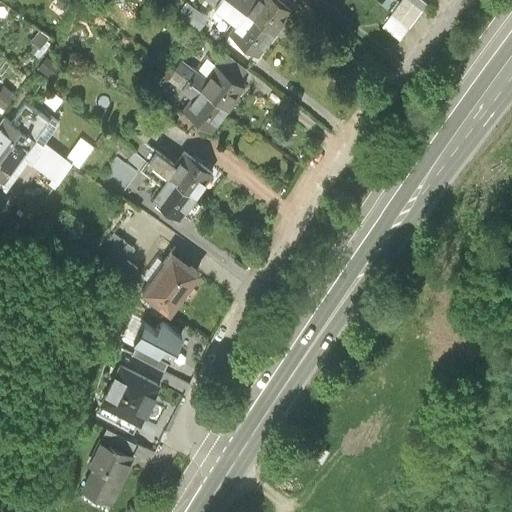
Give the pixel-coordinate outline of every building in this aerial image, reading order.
[(204,0),(195,0),(190,7),(212,23),(220,11),(204,0)] [(270,45),(286,24),(254,0),(229,0),(248,14),(241,24),(270,45)] [(254,0),(286,24),(303,1),(301,0),(254,0)] [(433,0),(407,0),(391,23),(409,35),(433,0)] [(98,37),(91,46),(107,59),(114,49),(98,37)] [(225,54),(224,55),(250,73),(259,61),(233,43),(225,54)] [(254,76),(250,73),(224,55),(225,54),(217,48),(207,62),(194,52),(186,63),(189,65),(211,81),(238,99),(254,76)] [(72,59),(58,49),(49,61),(63,72),(72,59)] [(238,99),(211,81),(189,65),(181,76),(203,92),(195,104),(222,122),(238,99)] [(84,153),(17,104),(0,126),(0,158),(14,169),(33,144),(71,171),(84,153)] [(138,124),(154,136),(157,138),(171,119),(152,105),(138,124)] [(170,124),(162,134),(185,150),(193,139),(170,124)] [(140,155),(172,178),(179,170),(190,155),(170,140),(167,145),(157,138),(154,136),(140,155)] [(190,155),(179,170),(206,190),(222,167),(195,147),(190,155)] [(134,185),(149,166),(128,150),(113,170),(134,185)] [(189,212),(206,190),(179,170),(172,178),(162,192),(189,212)] [(112,233),(97,222),(86,237),(101,248),(112,233)] [(158,250),(124,226),(106,252),(140,275),(158,250)] [(210,260),(183,241),(155,278),(183,299),(210,260)] [(165,370),(183,334),(147,316),(129,352),(165,370)] [(165,370),(132,356),(114,396),(153,414),(171,374),(165,370)] [(144,447),(113,432),(101,459),(105,461),(96,481),(122,493),(144,447)]
